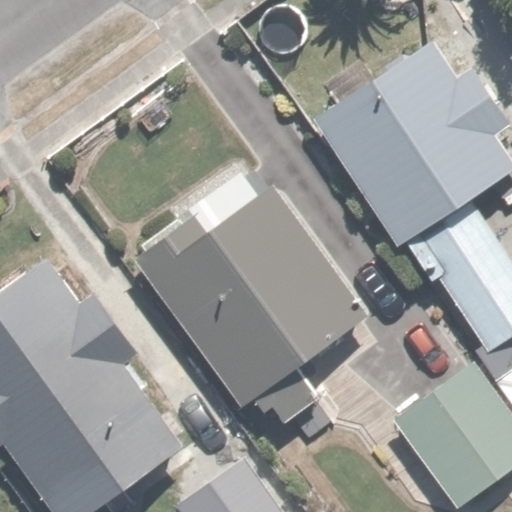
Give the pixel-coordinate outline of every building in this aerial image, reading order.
[(511,159),(435,37),(311,115),(391,243),(400,237),(428,282),(437,276),(482,349),(511,330),(511,273),(469,205),(511,178),(511,159)] [(270,425),(330,382),(307,350),(340,329),(367,310),(278,184),(246,206),(228,181),(124,254),(126,257),(231,405),(247,394),(270,425)] [(78,300),(47,257),(0,289),(0,446),(3,445),(50,511),(88,511),(178,449),(121,369),(143,353),(96,287),(78,300)] [(511,418),(466,358),(384,420),(454,511),(457,511),(511,470),(511,418)] [(511,362),(494,375),(511,399),(511,362)] [(308,511),(281,471),(232,504),(237,511),(308,511)]
